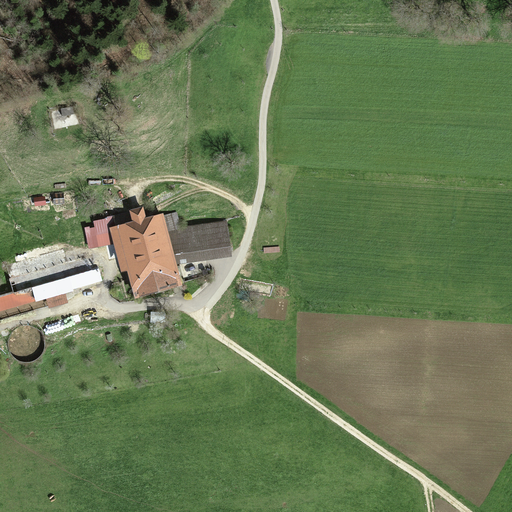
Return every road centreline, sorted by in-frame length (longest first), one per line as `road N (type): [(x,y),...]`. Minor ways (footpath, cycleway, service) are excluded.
road 1 (track): [(466,511),(213,334),(200,312)]
road 2 (track): [(255,222),(201,187),(159,181),(134,188)]
